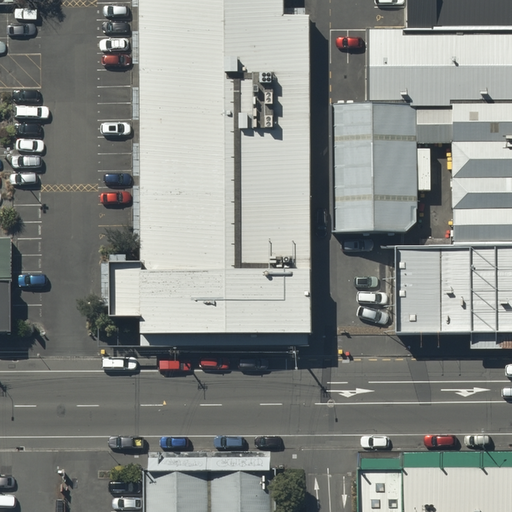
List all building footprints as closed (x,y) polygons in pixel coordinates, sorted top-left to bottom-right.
[(143,343),(314,342),(312,24),(288,24),(287,0),(138,0),(140,281),(111,281),(112,332),(143,331),(143,343)] [(511,0),(406,0),(406,26),(511,25),(511,0)] [(511,27),(371,28),(371,101),(511,100),(511,27)] [(417,105),(334,105),(335,233),(409,234),(420,224),(417,105)] [(511,244),(511,107),(420,109),(421,145),(450,145),(451,245),(511,244)] [(0,335),(11,335),(9,239),(0,238),(0,335)] [(511,247),(401,248),(401,336),(511,335),(511,247)] [(511,511),(511,467),(358,468),(357,511),(511,511)] [(275,511),(275,475),(144,476),(144,511),(275,511)]
